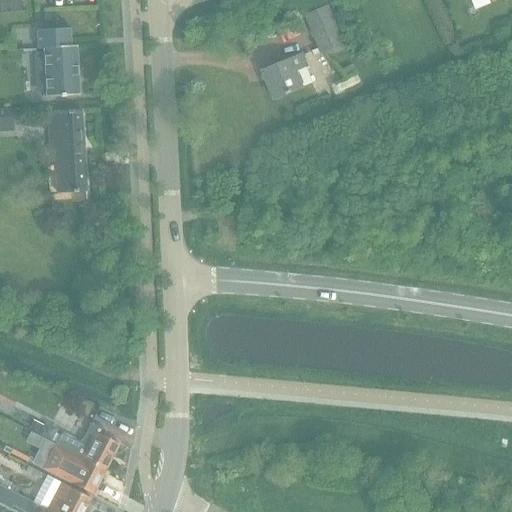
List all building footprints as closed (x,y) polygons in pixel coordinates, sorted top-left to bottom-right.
[(320,52),(341,44),(326,6),(305,15),(320,52)] [(79,95),(76,45),(69,46),(68,28),(36,30),(37,49),(42,48),(45,97),(79,95)] [(292,70),(304,65),(299,54),(261,70),(272,98),(299,87),(292,70)] [(64,193),(87,192),(82,110),(69,111),(69,106),(62,107),(62,111),(46,112),(49,155),(61,154),(64,193)] [(0,127),(13,127),(12,109),(0,109),(0,127)] [(84,418),(66,452),(74,456),(84,461),(85,458),(106,469),(119,443),(108,438),(109,436),(111,432),(84,418)] [(264,431),(224,426),(218,481),(260,500),(279,502),(279,508),(288,511),(290,511),(293,507),(301,511),(320,467),(311,463),(312,460),(315,430),(264,425),(264,431)] [(54,446),(43,468),(93,494),(106,469),(85,458),(84,461),(74,456),(66,452),(54,446)] [(60,482),(45,510),(48,511),(82,511),(90,498),(60,482)] [(35,503),(17,494),(11,505),(24,511),(30,511),(34,504),(35,503)]
